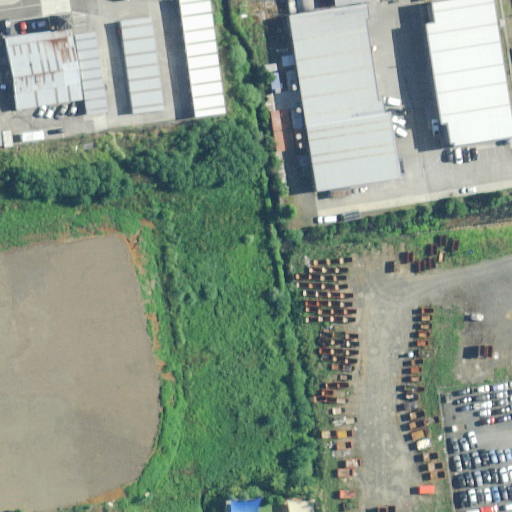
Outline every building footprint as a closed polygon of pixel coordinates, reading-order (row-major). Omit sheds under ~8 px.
[(429,22),(444,122),(451,121),(454,141),(511,133),(491,0),(447,0),(432,2),(435,21),(429,22)] [(195,2),(161,7),(179,130),(213,125),(195,2)] [(358,13),(275,25),(301,203),(384,190),(371,108),(358,13)] [(52,27),(0,34),(0,48),(9,106),(94,93),(86,41),(55,46),(52,27)] [(137,27),(106,30),(119,124),(151,120),(137,27)]
